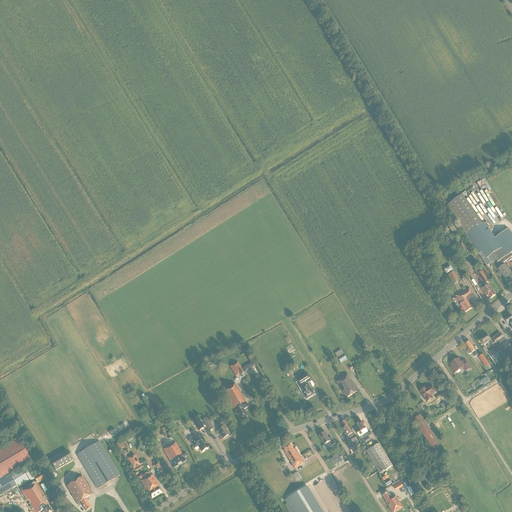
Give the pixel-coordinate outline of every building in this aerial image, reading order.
[(505,278),(511,273),(505,265),(504,265),(503,263),(511,256),(511,255),(510,254),(511,252),(511,234),(509,229),(495,239),(484,223),(482,224),(480,221),(462,195),(447,206),(467,235),(466,236),(478,254),(482,251),(483,252),(479,255),(487,267),(496,260),(501,267),(498,269),(505,278)] [(444,270),(447,275),(453,271),(451,266),(444,270)] [(448,276),(453,285),(459,281),(454,272),(448,276)] [(490,282),(483,272),(478,276),(485,286),(490,282)] [(489,296),(491,299),(496,295),(494,292),(489,284),(482,289),(487,297),(489,296)] [(465,313),(473,308),(468,300),(473,297),(469,288),(462,293),(462,294),(460,296),(459,294),(456,296),(465,313)] [(487,335),(480,340),(484,345),(489,342),(491,345),(498,341),(500,344),(487,353),(495,365),(511,353),(511,345),(511,347),(507,341),(506,342),(500,333),(491,340),(489,336),(488,337),(487,335)] [(470,342),(466,345),(469,350),(467,351),(467,352),(469,354),(470,355),(472,354),(474,357),(478,354),(470,342)] [(347,360),(341,350),(335,354),(341,364),(347,360)] [(458,359),(451,364),(452,366),(450,367),(454,374),(457,372),(456,371),(463,367),(466,371),(471,368),(466,360),(461,363),(458,359)] [(230,367),(235,377),(244,372),(238,362),(230,367)] [(243,368),(246,372),(255,367),(253,363),(243,368)] [(311,381),(310,379),(306,373),(297,379),(302,387),(301,387),(304,391),(302,392),(306,399),(314,394),(308,383),(311,381)] [(350,378),(348,374),(336,382),(344,394),(345,394),(347,398),(357,391),(354,386),(355,386),(352,381),(351,382),(349,379),(350,378)] [(482,380),(485,385),(490,382),(487,377),(482,380)] [(240,421),(247,416),(243,409),(248,407),(236,384),(232,386),(231,385),(222,391),(235,414),(236,414),(240,421)] [(433,386),(428,389),(426,387),(420,392),(427,403),(433,399),(432,396),(437,393),(433,386)] [(157,422),(160,427),(165,424),(162,419),(163,419),(162,416),(156,420),(158,422),(157,422)] [(414,420),(433,449),(440,445),(420,416),(414,420)] [(204,428),(202,424),(198,418),(192,421),(199,431),(204,428)] [(358,418),(355,420),(359,427),(360,429),(356,431),(360,437),(368,432),(364,426),(364,427),(363,425),(358,418)] [(208,420),(205,422),(210,431),(213,429),(208,420)] [(180,427),(177,421),(172,425),(175,430),(177,429),(180,427)] [(344,427),(343,428),(346,433),(344,435),(348,441),(349,439),(352,443),(357,440),(354,436),(353,436),(352,433),(345,421),(341,423),(344,427)] [(223,439),(229,435),(225,430),(228,429),(223,422),(219,425),(221,429),(218,431),(223,439)] [(329,439),(325,433),(319,437),(324,445),(329,442),(331,446),(335,444),(332,438),(329,439)] [(201,436),(195,440),(194,438),(193,438),(192,438),(191,438),(190,438),(190,439),(189,439),(189,440),(189,441),(191,444),(194,449),(198,447),(202,452),(208,448),(201,436)] [(10,476),(9,474),(32,461),(19,439),(0,450),(0,495),(16,486),(17,488),(29,481),(22,469),(10,476)] [(98,489),(120,475),(99,442),(77,455),(98,489)] [(174,468),(186,461),(184,458),(187,456),(185,453),(183,455),(176,444),(172,446),(171,445),(163,450),(174,468)] [(294,450),(291,444),(284,449),(286,452),(285,453),(295,469),(304,463),(296,448),(294,450)] [(350,448),(352,454),(360,450),(357,444),(350,448)] [(379,444),(366,452),(380,474),(393,466),(379,444)] [(50,461),(56,471),(73,461),(67,450),(50,461)] [(338,454),(335,457),(330,460),(333,466),(342,460),(338,454)] [(134,455),(127,459),(133,469),(141,465),(134,455)] [(34,478),(27,468),(24,471),(30,481),(34,478)] [(302,479),(298,472),(293,475),(298,482),(302,479)] [(34,478),(37,483),(45,479),(42,473),(34,478)] [(389,473),(384,476),(389,483),(394,480),(389,473)] [(151,499),(162,493),(159,487),(159,486),(153,475),(141,482),(148,493),(151,499)] [(86,511),(91,508),(85,499),(93,494),(82,477),(67,486),(77,503),(80,502),(86,511)] [(36,482),(30,486),(21,491),(33,511),(39,511),(44,509),(45,511),(51,511),(52,511),(48,506),(49,506),(48,504),(49,503),(36,482)] [(66,493),(61,485),(57,488),(61,495),(66,493)] [(322,511),(307,487),(285,501),(291,511),(322,511)] [(389,493),(383,496),(387,502),(386,502),(391,511),(395,511),(403,508),(396,496),(392,499),(389,493)]
